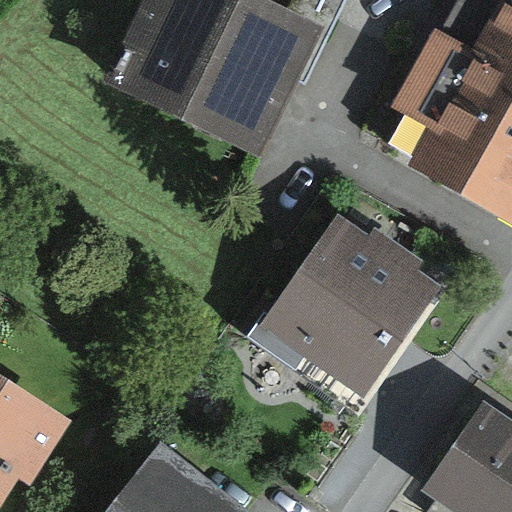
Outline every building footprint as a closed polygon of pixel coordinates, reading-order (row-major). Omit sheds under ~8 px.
[(301,77),(337,0),(158,0),(118,87),(256,152),(293,73),(301,77)] [(511,0),(499,0),(475,44),(435,23),(392,103),(432,125),(411,165),(511,218),(511,0)] [(338,209),(262,325),(362,390),(438,274),(338,209)] [(0,511),(4,511),(69,416),(0,370),(0,511)] [(511,511),(511,420),(482,401),(426,486),(467,511),(511,511)] [(243,511),(157,445),(104,511),(243,511)]
